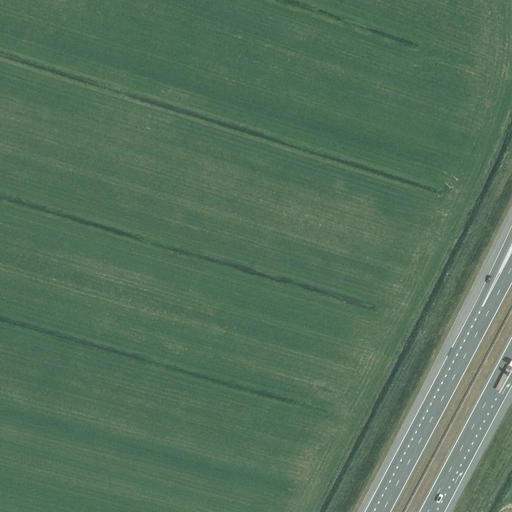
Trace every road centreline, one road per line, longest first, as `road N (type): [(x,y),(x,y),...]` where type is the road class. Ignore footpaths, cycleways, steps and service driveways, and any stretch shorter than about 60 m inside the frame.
road 1 (motorway): [(483,319),(381,511)]
road 2 (motorway): [(427,511),(490,392)]
